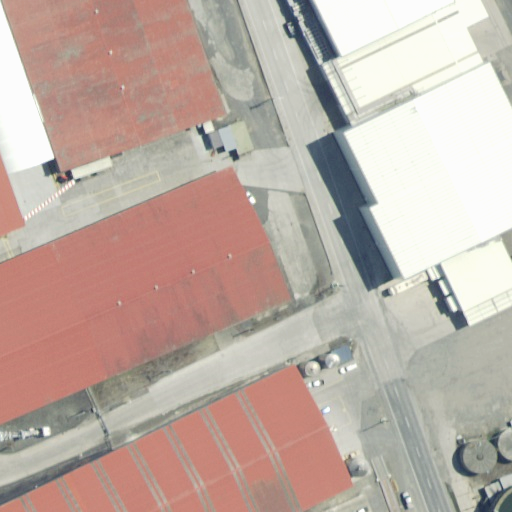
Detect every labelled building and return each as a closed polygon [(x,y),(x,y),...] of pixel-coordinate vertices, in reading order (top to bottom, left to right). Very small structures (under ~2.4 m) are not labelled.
[(0,0),(0,57),(40,172),(203,116),(162,0),(0,0)] [(296,0),(356,124),(334,134),(368,205),(358,210),(393,282),(438,261),(463,315),(511,291),(511,269),(495,234),(511,226),(511,143),(460,34),(481,24),(469,0),(296,0)] [(0,263),(0,416),(266,302),(210,173),(0,263)] [(333,365),(334,363),(334,360),(332,358),(331,356),(328,354),(326,354),(323,354),(321,355),(319,357),(318,359),(317,362),(318,364),(319,367),(320,369),(323,370),(325,371),(328,370),(330,369),(332,367),(333,365)] [(314,374),(315,371),(314,368),(313,366),(311,364),(309,362),(306,362),(304,362),(301,363),(299,365),(298,367),(297,370),(298,373),(299,375),(301,377),(303,379),(306,379),(308,379),(311,378),(313,376),(314,374)] [(0,511),(283,511),(331,489),(270,365),(0,497),(0,511)] [(505,463),(511,464),(511,463),(511,433),(507,433),(501,436),(497,441),(495,447),(496,454),(500,459),(505,463)] [(470,474),(477,476),(484,475),(490,471),(494,465),(495,458),(493,451),(489,445),(482,442),(475,442),(468,444),(463,449),(460,456),(461,463),(464,470),(470,474)] [(362,473),(363,469),(363,466),(361,463),(359,460),(356,458),(352,458),(349,458),(346,459),(343,462),(341,465),(341,468),(341,472),(343,475),(345,478),(348,479),(351,480),(355,480),(358,478),(361,476),(362,473)] [(511,511),(511,487),(511,488),(508,489),(502,492),(500,494),(498,496),(495,498),(494,500),(492,503),(490,506),(489,508),(488,511),(487,511),(511,511)]
